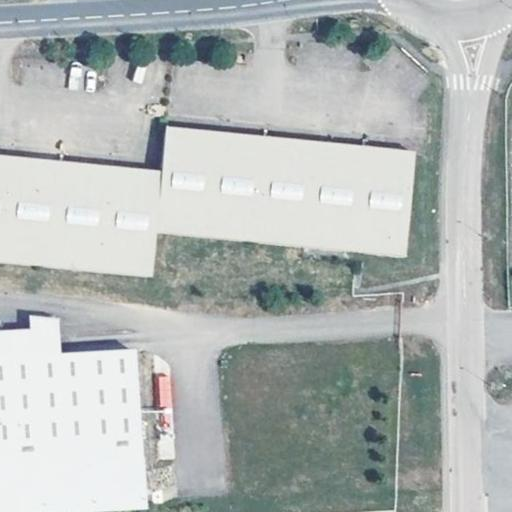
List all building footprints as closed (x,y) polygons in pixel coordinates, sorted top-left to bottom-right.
[(162,170),(155,227),(406,251),(416,149),(167,126),(162,170)] [(155,227),(162,170),(0,153),(0,260),(150,276),(152,256),(155,227)] [(28,314),(28,327),(32,327),(33,353),(57,352),(56,318),(28,314)] [(0,496),(137,489),(132,350),(57,352),(33,353),(32,327),(28,327),(0,328),(0,496)] [(160,403),(170,403),(168,375),(157,376),(160,403)]
